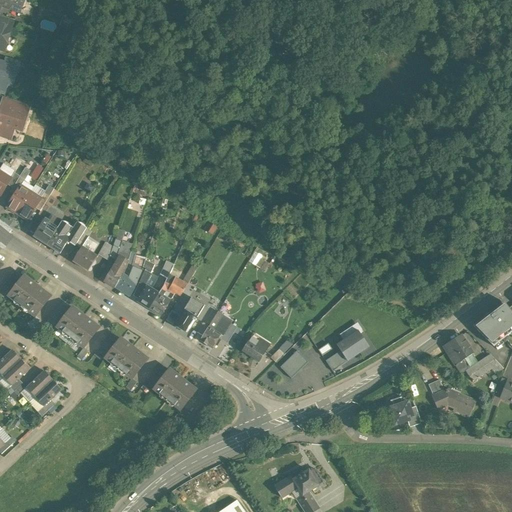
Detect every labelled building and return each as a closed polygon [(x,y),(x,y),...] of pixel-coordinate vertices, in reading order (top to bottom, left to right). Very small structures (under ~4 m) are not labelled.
[(0,0),(0,5),(19,13),(21,7),(23,8),(25,7),(27,4),(25,1),(24,0),(0,0)] [(15,20),(0,15),(0,23),(10,26),(10,27),(13,28),(15,20)] [(0,23),(0,49),(3,50),(10,27),(10,26),(0,23)] [(18,62),(7,59),(5,64),(17,68),(18,62)] [(5,64),(0,62),(0,89),(3,81),(12,83),(17,68),(5,64)] [(16,103),(4,99),(3,105),(14,108),(16,103)] [(29,107),(16,103),(14,108),(27,112),(29,107)] [(3,105),(0,112),(0,134),(10,138),(14,128),(21,130),(27,112),(14,108),(3,105)] [(0,168),(0,171),(11,178),(15,173),(16,172),(3,164),(0,168)] [(22,164),(16,172),(26,180),(32,172),(22,164)] [(11,178),(0,171),(0,194),(1,195),(7,185),(11,178)] [(20,176),(15,173),(11,178),(7,185),(12,188),(19,177),(20,176)] [(12,188),(10,192),(15,195),(20,186),(21,187),(25,180),(19,177),(12,188)] [(21,187),(20,186),(15,195),(8,207),(18,213),(31,193),(21,187)] [(48,186),(44,193),(50,196),(54,190),(48,186)] [(148,193),(136,189),(135,194),(147,197),(148,193)] [(40,199),(31,193),(18,213),(28,220),(35,208),(41,199),(40,199)] [(44,193),(40,199),(41,199),(35,208),(40,211),(50,196),(44,193)] [(66,216),(58,211),(54,217),(62,222),(63,221),(66,216)] [(54,217),(48,213),(44,220),(49,223),(47,225),(56,231),(62,222),(54,217)] [(38,230),(33,237),(47,246),(56,231),(47,225),(49,223),(44,220),(40,226),(38,230)] [(72,227),(63,221),(62,222),(68,226),(63,235),(69,239),(67,242),(75,246),(84,232),(87,228),(78,222),(74,229),(72,227)] [(68,226),(62,222),(56,231),(63,235),(68,226)] [(63,235),(56,231),(47,246),(60,253),(67,242),(69,239),(63,235)] [(90,236),(84,232),(78,242),(84,245),(89,237),(90,236)] [(99,244),(89,237),(84,245),(82,247),(92,254),(99,244)] [(122,242),(116,240),(113,248),(113,247),(110,257),(115,260),(122,242)] [(133,246),(122,242),(115,260),(117,262),(119,257),(128,263),(132,249),(133,246)] [(113,247),(106,243),(98,255),(108,261),(110,257),(113,247)] [(82,247),(72,262),(88,271),(97,257),(92,254),(82,247)] [(136,250),(132,249),(128,263),(126,269),(130,270),(136,250)] [(117,262),(112,269),(112,270),(105,282),(114,288),(123,274),(126,269),(128,263),(119,257),(117,262)] [(154,266),(145,261),(142,269),(145,271),(151,273),(154,266)] [(265,265),(263,264),(260,269),(265,272),(268,267),(265,265)] [(193,265),(182,283),(187,286),(198,268),(193,265)] [(171,272),(164,269),(161,276),(168,279),(170,275),(171,272)] [(14,271),(0,289),(0,296),(5,300),(8,297),(23,278),(14,271)] [(145,271),(139,284),(140,284),(144,286),(151,273),(145,271)] [(128,278),(123,274),(114,288),(129,297),(134,289),(140,274),(135,272),(131,280),(128,278)] [(175,278),(170,275),(168,279),(164,286),(162,290),(160,292),(159,294),(162,296),(166,290),(172,293),(173,292),(174,289),(177,291),(181,282),(175,279),(175,278)] [(168,279),(161,276),(158,283),(161,284),(164,286),(168,279)] [(50,298),(23,277),(23,278),(8,297),(14,301),(15,300),(29,311),(28,312),(35,317),(50,298)] [(182,283),(181,282),(177,291),(174,289),(173,292),(181,296),(185,289),(187,286),(182,283)] [(140,284),(134,295),(140,299),(147,288),(144,286),(140,284)] [(140,299),(138,302),(149,310),(159,294),(156,292),(148,287),(147,288),(140,299)] [(159,294),(149,310),(161,317),(170,301),(162,296),(159,294)] [(191,298),(180,316),(174,326),(188,334),(205,306),(191,298)] [(63,302),(45,324),(54,331),(57,328),(71,309),(63,302)] [(494,347),(511,333),(511,313),(509,310),(504,303),(473,327),(494,347)] [(98,329),(72,308),(71,309),(57,328),(63,332),(64,331),(78,342),(77,343),(83,348),(98,329)] [(172,311),(166,321),(174,326),(180,316),(172,311)] [(218,312),(215,316),(209,326),(208,327),(214,331),(220,321),(223,315),(218,312)] [(215,316),(211,313),(204,323),(209,326),(215,316)] [(40,321),(35,317),(28,325),(33,329),(40,321)] [(228,327),(220,321),(214,331),(221,335),(223,336),(228,327)] [(204,323),(197,333),(203,336),(203,337),(208,327),(209,326),(204,323)] [(223,336),(220,340),(221,340),(227,344),(237,328),(230,324),(228,327),(223,336)] [(214,331),(208,327),(203,337),(203,336),(200,341),(212,349),(215,345),(217,347),(221,340),(220,340),(218,339),(221,335),(214,331)] [(358,331),(337,346),(341,352),(347,362),(369,348),(358,331)] [(111,333),(94,355),(102,362),(105,359),(120,340),(111,333)] [(270,346),(253,335),(242,352),(260,363),(270,346)] [(460,336),(443,347),(455,366),(463,360),(472,354),(460,336)] [(147,360),(120,339),(120,340),(105,359),(111,363),(113,362),(127,373),(126,375),(132,379),(147,360)] [(328,344),(319,351),(322,356),(332,350),(328,344)] [(88,352),(83,348),(77,357),(81,361),(88,352)] [(280,349),(270,359),(275,363),(285,354),(280,349)] [(12,351),(0,362),(0,373),(3,377),(20,360),(12,351)] [(298,352),(281,368),(291,379),(309,363),(298,352)] [(341,352),(326,361),(332,372),(347,362),(341,352)] [(472,354),(463,360),(469,369),(478,363),(472,354)] [(469,369),(466,371),(473,382),(492,369),(496,374),(503,369),(490,355),(469,369)] [(20,360),(3,377),(11,386),(18,380),(29,369),(20,360)] [(463,360),(455,366),(461,374),(466,371),(469,369),(463,360)] [(159,364),(142,386),(151,393),(154,390),(168,371),(159,364)] [(196,391),(169,370),(168,371),(154,390),(160,395),(161,393),(175,404),(174,406),(180,410),(196,391)] [(44,372),(26,388),(35,398),(53,381),(44,372)] [(132,379),(125,388),(130,392),(137,383),(132,379)] [(11,386),(10,388),(14,392),(22,384),(18,380),(11,386)] [(511,381),(508,380),(500,398),(501,399),(501,398),(509,401),(508,402),(511,403),(511,381)] [(53,381),(35,398),(44,407),(51,400),(61,390),(53,381)] [(439,381),(428,385),(433,396),(444,392),(439,381)] [(22,384),(14,392),(18,396),(26,388),(22,384)] [(476,402),(448,390),(447,389),(445,390),(445,391),(444,392),(433,396),(432,397),(437,408),(450,402),(451,403),(456,405),(453,412),(465,417),(468,409),(472,411),(476,402)] [(208,396),(187,424),(196,431),(217,403),(208,396)] [(402,397),(390,401),(391,402),(392,401),(394,407),(403,404),(401,398),(402,398),(402,397)] [(44,407),(42,408),(46,413),(55,404),(51,400),(44,407)] [(394,407),(389,408),(394,426),(411,420),(414,419),(410,409),(408,402),(403,404),(394,407)] [(422,424),(416,407),(410,409),(414,419),(411,420),(414,426),(422,424)] [(4,444),(0,447),(0,452),(1,454),(10,446),(6,442),(4,444)] [(308,470),(293,480),(297,488),(302,495),(303,496),(308,492),(323,483),(317,473),(312,476),(308,470)] [(291,477),(275,487),(281,498),(297,488),(293,480),(291,477)] [(297,488),(281,498),(283,500),(287,498),(295,498),(296,500),(298,499),(297,498),(302,495),(297,488)] [(308,492),(303,496),(302,495),(297,498),(298,499),(306,511),(312,511),(318,508),(308,492)] [(244,511),(237,501),(220,511),(244,511)]
